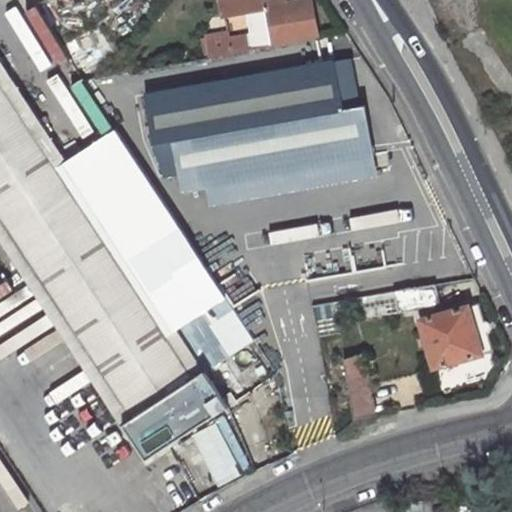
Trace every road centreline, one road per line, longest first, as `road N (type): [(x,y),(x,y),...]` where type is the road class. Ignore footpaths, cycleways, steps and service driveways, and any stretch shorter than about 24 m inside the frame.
road 1 (unknown): [(0,19),(27,47),(190,296)]
road 2 (tertiary): [(373,0),(431,95),(511,264)]
road 3 (unclassified): [(252,511),(397,453),(511,426)]
